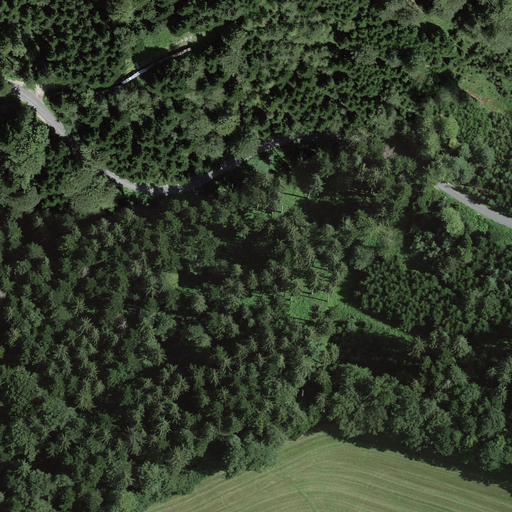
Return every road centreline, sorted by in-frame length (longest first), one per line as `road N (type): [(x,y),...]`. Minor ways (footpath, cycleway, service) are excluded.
road 1 (track): [(0,88),(30,101),(128,184),(179,187),(263,144),(327,134),(396,153),(511,223)]
road 2 (track): [(30,101),(117,76),(191,41),(264,36),(331,41),(418,65),(511,107)]
